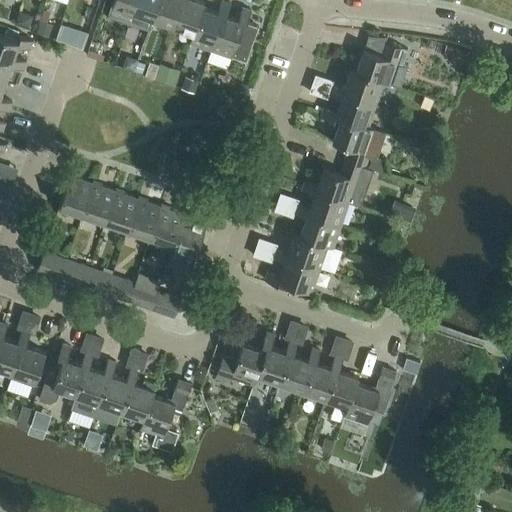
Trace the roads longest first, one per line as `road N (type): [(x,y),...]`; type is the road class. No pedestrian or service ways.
road 1 (residential): [(225,285),(318,6)]
road 2 (residential): [(0,283),(181,345),(198,345),(211,333),(225,285)]
road 3 (residential): [(0,272),(63,52)]
road 4 (residential): [(318,6),(457,20),(511,39)]
road 5 (residential): [(392,342),(225,285)]
